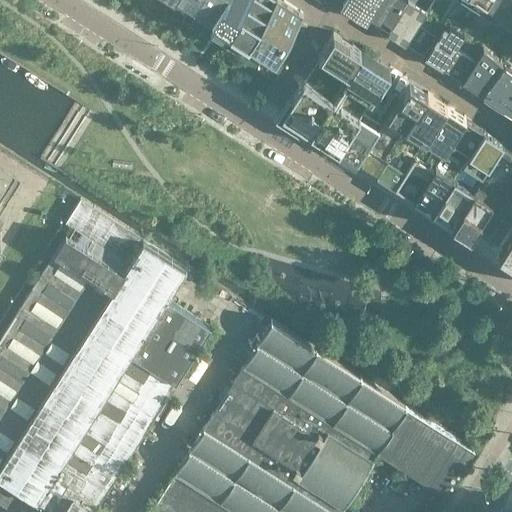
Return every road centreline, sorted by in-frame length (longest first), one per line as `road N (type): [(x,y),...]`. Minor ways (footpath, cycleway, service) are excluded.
road 1 (residential): [(259,123),(473,260)]
road 2 (residential): [(63,0),(259,123)]
road 3 (residential): [(329,12),(511,129)]
road 4 (residential): [(259,123),(329,12)]
